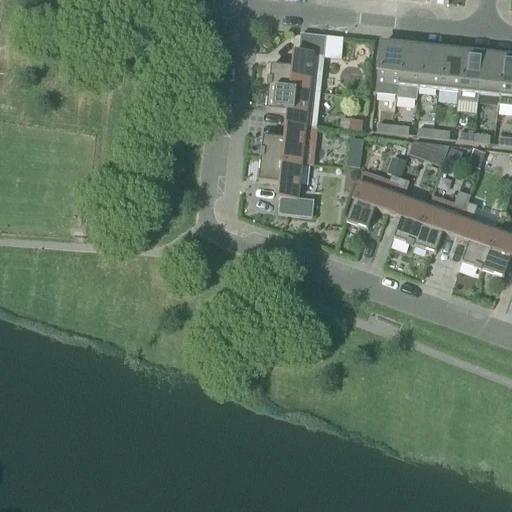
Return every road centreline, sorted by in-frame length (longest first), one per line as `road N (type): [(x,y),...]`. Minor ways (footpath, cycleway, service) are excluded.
road 1 (residential): [(511,344),(222,244),(206,229),(228,8)]
road 2 (residential): [(483,31),(228,8)]
